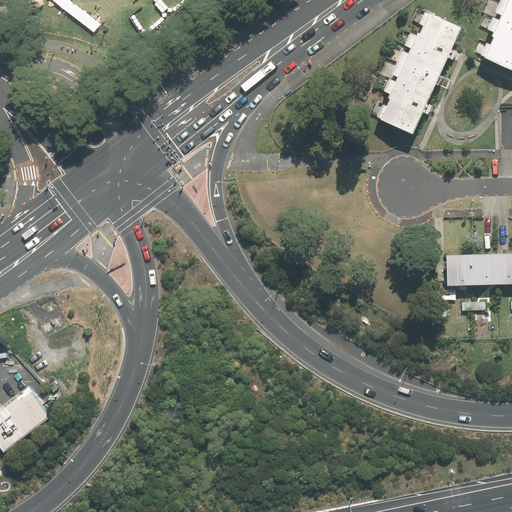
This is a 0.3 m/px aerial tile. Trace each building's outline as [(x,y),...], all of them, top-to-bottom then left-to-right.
[(511,65),(511,2),(489,55),(511,65)] [(385,115),(418,130),(467,27),(434,11),(385,115)] [(511,255),(442,257),(443,287),(511,285),(511,255)] [(484,310),(484,303),(461,304),(461,311),(484,310)] [(448,305),(436,304),(435,319),(447,319),(448,305)] [(0,413),(0,435),(10,449),(57,413),(53,407),(38,388),(25,398),(23,396),(0,413)]
